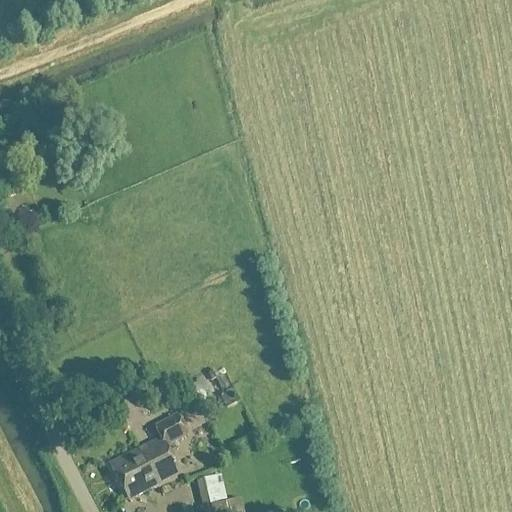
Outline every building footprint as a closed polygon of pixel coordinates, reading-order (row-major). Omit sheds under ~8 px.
[(10,162),(0,166),(0,180),(15,173),(10,162)] [(215,369),(206,374),(209,381),(215,377),(219,376),(215,369)] [(219,376),(215,377),(222,390),(228,387),(222,374),(219,376)] [(217,408),(201,380),(184,390),(200,418),(217,408)] [(181,473),(166,446),(188,434),(177,414),(154,426),(160,438),(135,451),(154,487),(181,473)] [(154,487),(135,451),(109,464),(128,500),(154,487)] [(227,506),(219,475),(197,481),(203,507),(186,511),(228,511),(227,506)]
